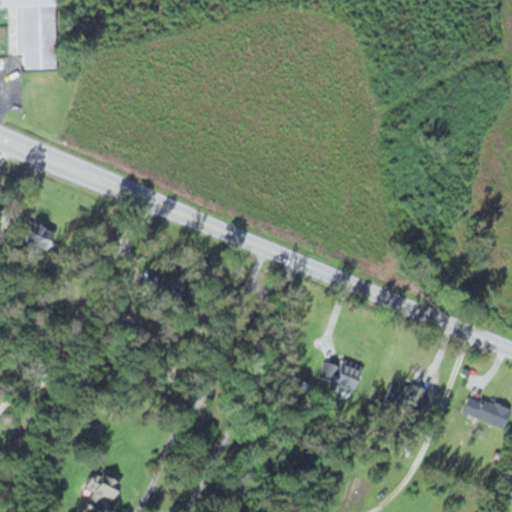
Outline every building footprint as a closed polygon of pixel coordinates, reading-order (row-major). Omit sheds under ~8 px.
[(0,0),(0,50),(21,50),(21,68),(53,68),(53,0),(0,0)] [(49,232),(20,216),(10,233),(40,248),(49,232)] [(178,304),(187,283),(162,272),(159,279),(144,272),(138,287),(178,304)] [(322,360),(315,378),(350,392),(360,366),(339,357),(336,366),(322,360)] [(380,400),(409,417),(423,393),(394,377),(380,400)] [(459,412),(500,429),(508,410),(467,393),(459,412)] [(79,511),(97,511),(102,498),(109,500),(116,480),(105,476),(105,475),(92,471),(79,511)]
